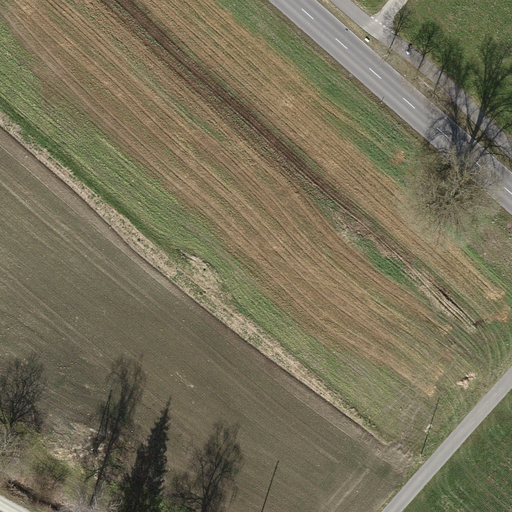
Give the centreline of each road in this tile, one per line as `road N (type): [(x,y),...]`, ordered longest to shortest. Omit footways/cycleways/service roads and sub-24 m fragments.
road 1 (tertiary): [(511,187),(299,0)]
road 2 (track): [(511,377),(393,511)]
